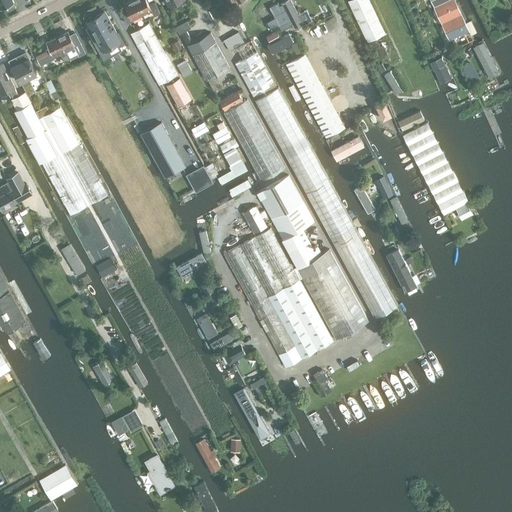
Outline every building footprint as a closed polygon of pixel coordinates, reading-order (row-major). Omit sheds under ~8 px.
[(0,0),(0,6),(1,8),(8,5),(9,6),(13,4),(13,3),(14,2),(13,0),(0,0)] [(133,0),(124,5),(129,14),(124,17),(127,23),(133,20),(132,19),(141,14),(134,0),(133,0)] [(134,0),(141,14),(151,10),(152,11),(158,8),(155,2),(149,4),(147,0),(134,0)] [(303,24),(290,0),(285,0),(281,3),(294,29),(303,24)] [(367,41),(385,33),(371,3),(369,0),(350,0),(348,1),(367,41)] [(454,0),(448,0),(434,7),(449,40),(469,31),(454,0)] [(291,26),(278,2),(269,7),(281,31),(291,26)] [(305,21),(312,18),(308,8),(301,11),(305,21)] [(91,25),(86,28),(87,28),(94,41),(98,39),(104,48),(110,44),(111,45),(113,44),(112,43),(117,41),(120,46),(125,43),(118,31),(115,32),(104,13),(101,14),(100,12),(100,13),(101,14),(97,16),(95,17),(95,18),(89,21),(91,25)] [(187,19),(176,25),(175,25),(180,33),(180,32),(186,29),(191,26),(187,19)] [(159,85),(178,74),(149,23),(130,33),(159,85)] [(180,32),(207,80),(230,67),(216,41),(211,32),(193,42),(186,29),(180,32)] [(68,31),(57,36),(69,60),(70,59),(65,50),(74,45),(79,55),(85,52),(77,36),(72,39),(68,31)] [(224,39),(230,50),(244,42),(239,31),(224,39)] [(280,37),(277,31),(267,36),(270,43),(280,37)] [(268,46),(272,53),(293,40),(289,33),(268,46)] [(69,60),(57,36),(47,41),(50,48),(36,56),(41,65),(55,58),(54,56),(60,53),(64,62),(69,60)] [(179,39),(171,43),(175,51),(183,47),(179,39)] [(277,87),(249,41),(240,46),(246,57),(235,63),(255,99),(277,87)] [(375,46),(380,58),(390,53),(384,41),(375,46)] [(483,53),(499,84),(509,78),(493,48),(483,53)] [(20,81),(21,80),(28,94),(35,91),(28,77),(37,73),(26,51),(17,56),(20,63),(12,66),(20,81)] [(286,64),(326,137),(334,133),(345,126),(306,53),(294,59),(286,64)] [(468,81),(480,77),(474,59),(463,62),(468,81)] [(135,60),(130,63),(134,72),(140,69),(135,60)] [(185,61),(177,64),(184,76),(192,71),(185,61)] [(381,72),(387,69),(382,61),(376,64),(381,72)] [(19,95),(15,87),(3,63),(0,64),(0,90),(1,93),(9,89),(13,98),(14,97),(15,99),(19,97),(18,95),(19,95)] [(384,74),(395,92),(401,88),(389,70),(384,74)] [(175,99),(188,92),(180,77),(167,85),(175,99)] [(330,180),(278,87),(277,87),(255,99),(307,193),(330,235),(375,317),(397,305),(352,223),(329,180),(330,180)] [(225,109),(243,99),(237,90),(219,100),(225,109)] [(223,112),(261,180),(285,167),(247,99),(223,112)] [(391,115),(384,101),(376,104),(383,119),(391,115)] [(67,118),(60,106),(38,117),(30,102),(15,110),(29,137),(44,128),(45,129),(67,118)] [(47,104),(36,110),(40,116),(50,111),(47,104)] [(222,121),(217,124),(220,129),(225,126),(222,121)] [(185,166),(162,122),(141,133),(165,176),(165,177),(185,166)] [(204,122),(191,128),(195,136),(208,129),(204,122)] [(220,129),(213,133),(218,143),(231,135),(226,126),(225,126),(220,129)] [(331,150),(336,159),(363,145),(358,136),(331,150)] [(61,151),(77,143),(74,137),(58,146),(61,151)] [(90,204),(108,194),(79,142),(61,151),(90,204)] [(235,147),(224,153),(226,157),(230,165),(241,159),(237,151),(235,147)] [(90,204),(61,151),(42,162),(70,214),(90,204)] [(196,192),(213,182),(204,164),(197,168),(186,174),(195,191),(196,192)] [(9,192),(0,197),(0,205),(2,209),(14,203),(32,193),(28,185),(26,182),(24,183),(18,172),(8,178),(9,180),(14,189),(9,192)] [(257,192),(297,266),(294,268),(271,227),(223,253),(285,367),(333,340),(300,279),(302,277),(336,339),(368,321),(329,249),(321,253),(317,246),(313,248),(302,227),(314,221),(289,175),(257,192)] [(384,176),(376,181),(381,189),(389,184),(384,176)] [(355,190),(368,213),(375,209),(361,186),(355,190)] [(456,207),(462,218),(474,212),(464,192),(439,205),(444,214),(456,207)] [(390,199),(402,224),(408,220),(396,196),(390,199)] [(256,205),(243,212),(254,232),(267,225),(256,205)] [(206,230),(199,232),(204,253),(211,251),(206,230)] [(400,246),(407,260),(411,258),(404,244),(400,246)] [(72,246),(64,251),(78,277),(86,272),(72,246)] [(387,255),(405,291),(417,285),(398,249),(387,255)] [(207,263),(201,252),(177,266),(183,276),(207,263)] [(97,263),(103,275),(117,268),(112,256),(97,263)] [(0,323),(6,330),(25,319),(0,273),(0,323)] [(214,276),(201,284),(206,294),(214,290),(211,285),(217,282),(214,276)] [(86,285),(103,314),(108,311),(92,282),(86,285)] [(206,313),(198,317),(209,338),(217,334),(214,328),(216,327),(213,322),(211,323),(206,313)] [(241,338),(238,332),(212,347),(215,352),(241,338)] [(247,354),(241,343),(223,353),(229,364),(247,354)] [(0,352),(0,375),(10,369),(0,352)] [(114,379),(103,360),(93,365),(104,385),(114,379)] [(135,362),(128,366),(140,386),(147,382),(135,362)] [(328,391),(334,387),(322,368),(316,372),(328,391)] [(262,398),(256,385),(267,379),(265,374),(249,381),(258,399),(262,398)] [(143,392),(155,414),(161,410),(149,389),(143,392)] [(263,421),(245,389),(235,394),(253,427),(254,426),(259,436),(268,431),(263,421)] [(120,432),(129,427),(122,414),(112,419),(120,432)] [(164,418),(159,421),(170,440),(175,437),(164,418)] [(204,438),(196,442),(212,471),(220,467),(214,456),(216,455),(213,450),(211,451),(204,438)] [(231,439),(231,451),(239,451),(240,439),(231,439)] [(180,471),(164,440),(150,447),(167,478),(180,471)] [(51,499),(77,484),(66,464),(40,479),(43,483),(42,483),(51,499)] [(207,511),(210,511),(218,508),(204,481),(195,486),(207,511)] [(32,511),(53,511),(58,509),(52,500),(32,511)]
